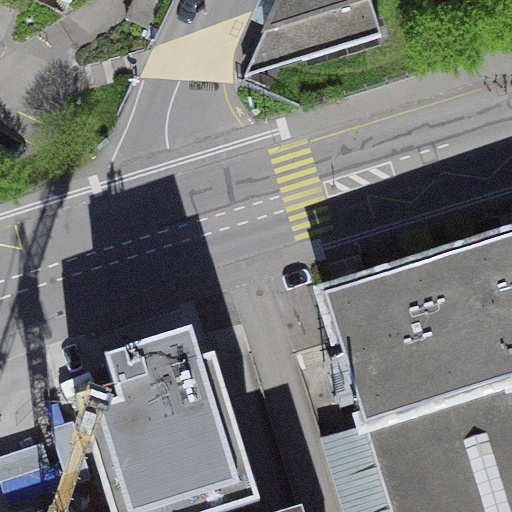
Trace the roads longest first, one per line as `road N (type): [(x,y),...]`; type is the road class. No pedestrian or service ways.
road 1 (tertiary): [(0,289),(511,129)]
road 2 (unknown): [(241,214),(335,511)]
